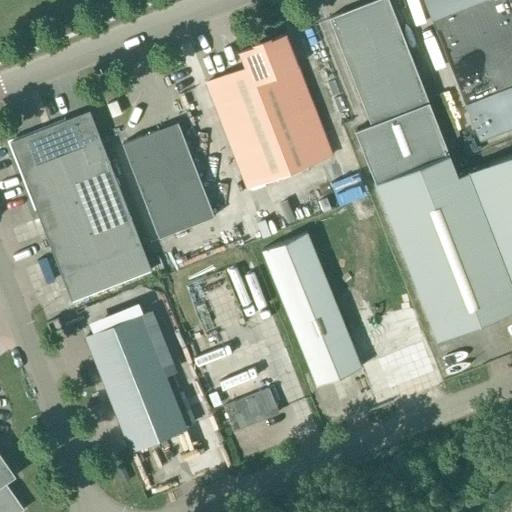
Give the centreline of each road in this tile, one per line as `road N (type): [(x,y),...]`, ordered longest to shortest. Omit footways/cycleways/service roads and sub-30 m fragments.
road 1 (unclassified): [(185,511),(511,384)]
road 2 (unclassified): [(89,511),(0,277)]
road 3 (unclassified): [(0,86),(234,0)]
